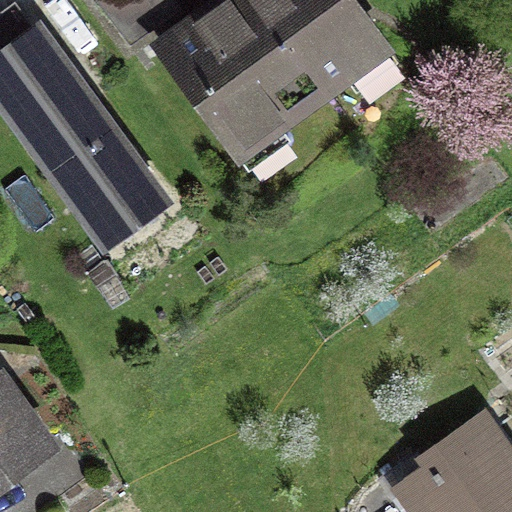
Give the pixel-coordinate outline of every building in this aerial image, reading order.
[(153,44),(205,8),(198,0),(93,0),(134,58),(153,44)] [(153,44),(238,158),(382,50),(344,0),(216,0),(205,8),(153,44)] [(41,36),(0,63),(0,100),(97,241),(155,201),(41,36)] [(0,393),(0,480),(38,454),(0,394),(0,393)] [(402,489),(417,511),(511,511),(511,478),(480,434),(402,489)]
